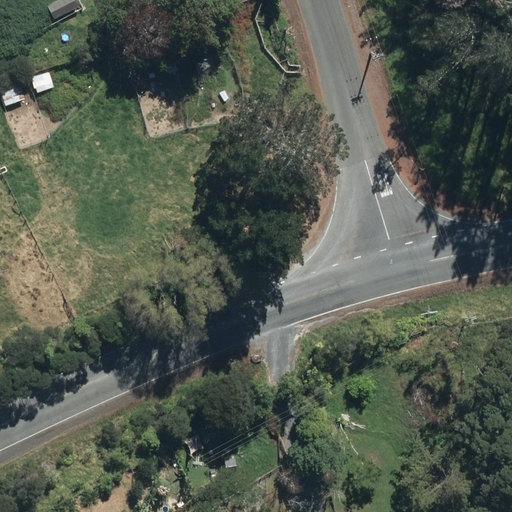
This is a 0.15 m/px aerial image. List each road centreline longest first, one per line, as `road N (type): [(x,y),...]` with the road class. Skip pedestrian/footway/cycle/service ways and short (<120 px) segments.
road 1 (secondary): [(396,269),(154,357),(0,428)]
road 2 (unclassified): [(312,0),(396,269)]
